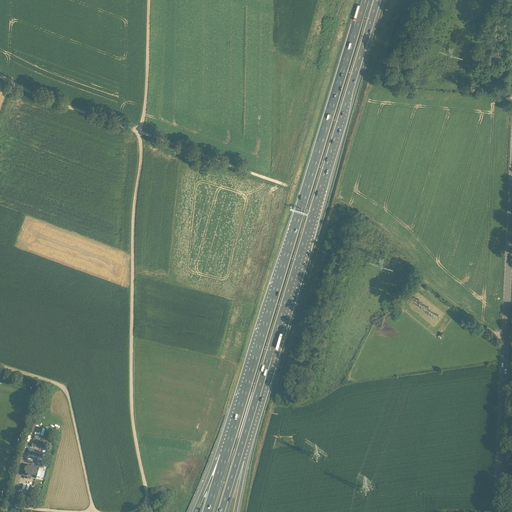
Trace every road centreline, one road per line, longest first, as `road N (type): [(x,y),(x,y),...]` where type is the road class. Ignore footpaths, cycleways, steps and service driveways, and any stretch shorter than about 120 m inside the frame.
road 1 (track): [(149,0),(131,334),(132,414),(149,507)]
road 2 (motorway): [(238,460),(378,0)]
road 3 (motorway): [(363,0),(224,455)]
road 4 (tertiary): [(496,511),(511,207)]
road 5 (track): [(92,511),(68,393),(0,365)]
road 6 (track): [(287,185),(139,131)]
road 7 (unclassified): [(139,131),(0,75)]
